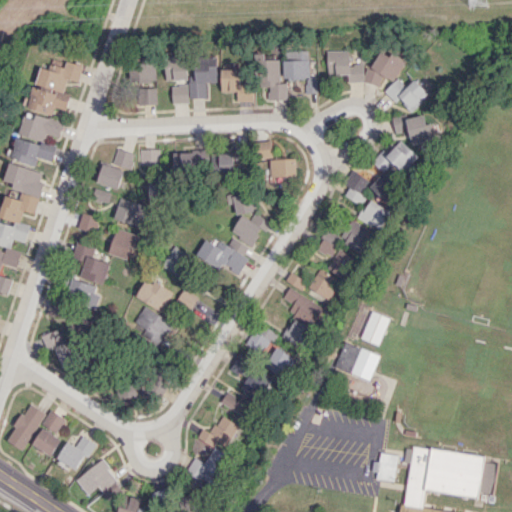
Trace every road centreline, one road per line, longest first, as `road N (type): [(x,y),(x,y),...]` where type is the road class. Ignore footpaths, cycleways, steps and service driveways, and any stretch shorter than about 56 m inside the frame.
road 1 (residential): [(15,355),(117,429),(151,429),(171,418),(317,188),(318,148)]
road 2 (residential): [(0,392),(127,0)]
road 3 (residential): [(85,127),(277,121),(318,148)]
road 4 (residential): [(298,129),(349,101),(364,106),(367,135),(321,159)]
